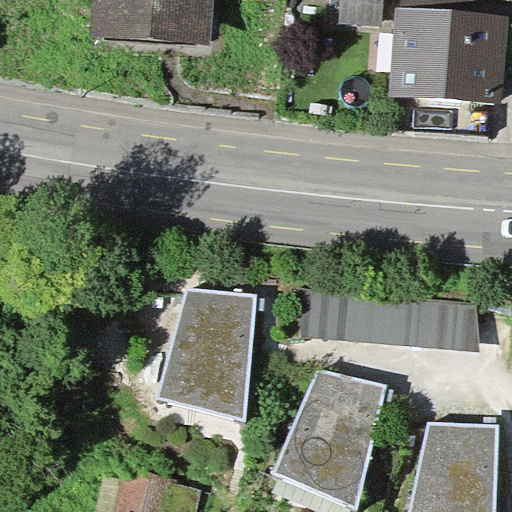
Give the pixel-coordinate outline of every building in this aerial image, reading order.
[(222,0),(111,0),(107,37),(217,49),(222,0)] [(341,0),(340,30),(380,32),(381,0),(341,0)] [(511,23),(403,16),(398,99),(507,106),(511,23)] [(492,303),(313,289),(309,340),(488,354),(492,303)] [(259,301),(192,294),(168,398),(251,423),(259,301)] [(384,390),(324,372),(279,479),(360,505),(384,390)] [(490,511),(500,428),(424,420),(413,511),(490,511)] [(98,470),(93,502),(101,506),(99,511),(191,511),(197,484),(116,464),(114,472),(98,470)]
